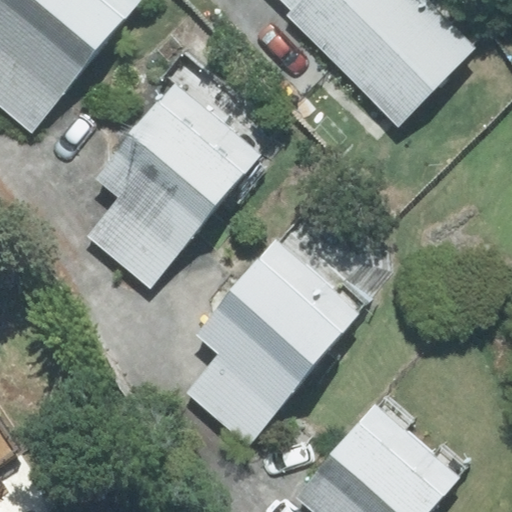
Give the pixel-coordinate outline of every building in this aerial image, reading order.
[(0,0),(0,112),(28,135),(136,2),(133,0),(0,0)] [(268,0),(286,18),(283,21),(392,130),(483,37),(447,0),(433,0),(427,6),(421,0),(268,0)] [(115,203),(83,242),(146,292),(276,133),(187,59),(88,180),(115,203)] [(216,360),(182,400),(244,451),(357,314),(272,243),(191,339),(216,360)] [(301,511),(428,511),(455,481),(369,409),(290,502),(301,511)]
